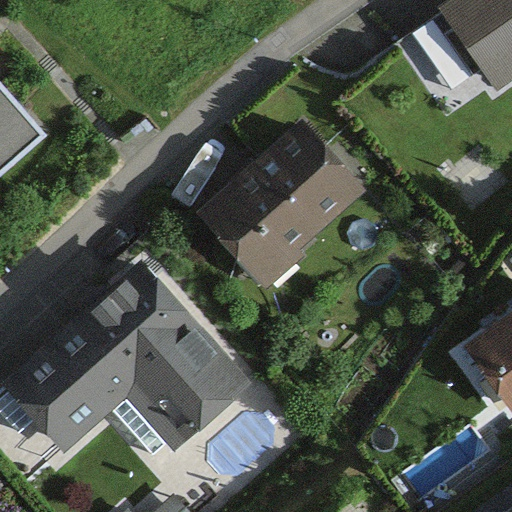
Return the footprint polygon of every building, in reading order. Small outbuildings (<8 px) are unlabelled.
[(486,103),(511,85),(511,0),(447,0),(425,16),(486,103)] [(0,150),(52,105),(0,45),(0,150)] [(260,287),(369,191),(305,119),(196,215),(260,287)] [(182,457),(258,389),(143,262),(3,388),(65,456),(129,399),(182,457)] [(511,410),(511,313),(466,347),(511,410)]
